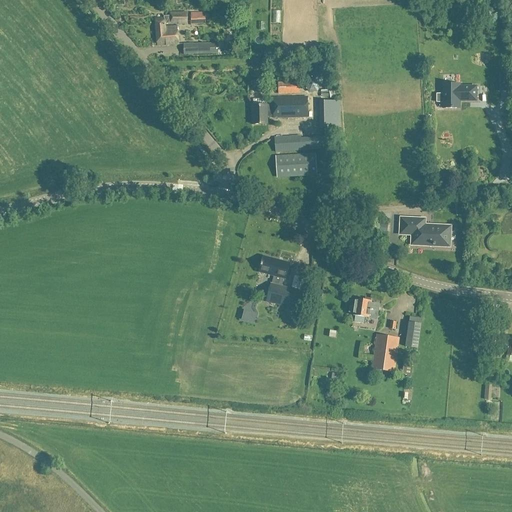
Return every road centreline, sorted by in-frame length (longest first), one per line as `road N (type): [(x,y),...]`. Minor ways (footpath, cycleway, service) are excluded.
road 1 (tertiary): [(511,297),(432,284),(229,196)]
road 2 (unclassified): [(229,196),(226,160),(92,0)]
road 3 (track): [(307,227),(511,183)]
road 4 (tertiary): [(0,214),(90,190),(181,189)]
road 5 (unclassified): [(100,511),(46,462),(0,434)]
